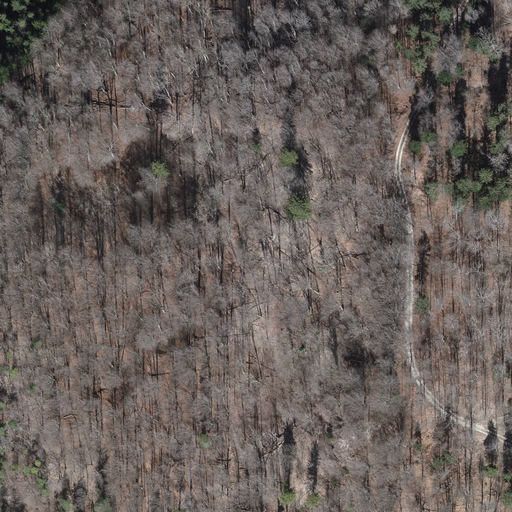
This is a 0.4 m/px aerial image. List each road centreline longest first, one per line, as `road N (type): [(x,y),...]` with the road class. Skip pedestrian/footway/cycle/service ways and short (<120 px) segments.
road 1 (track): [(184,511),(112,382),(29,325),(14,303),(16,178),(33,110),(48,94),(44,54)]
road 2 (track): [(511,417),(470,425),(449,414),(419,384),(408,349),(411,236),(401,144),(467,0)]
road 3 (track): [(0,92),(33,69),(85,0)]
